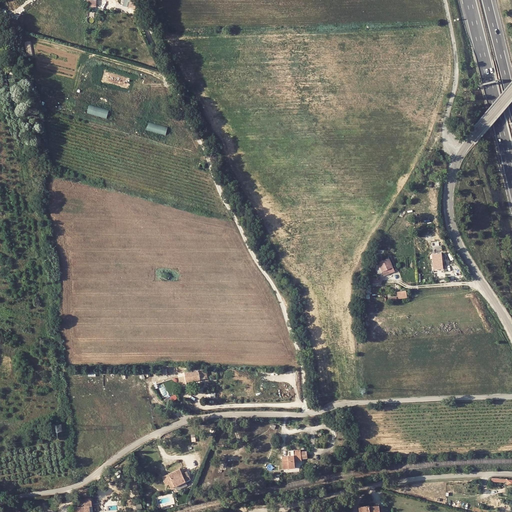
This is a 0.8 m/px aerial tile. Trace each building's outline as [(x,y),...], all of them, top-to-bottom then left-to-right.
[(129,86),(131,79),(104,74),(103,81),(129,86)] [(107,119),(110,111),(91,105),(88,113),(107,119)] [(167,135),(169,127),(155,123),(153,132),(167,135)] [(382,257),(383,254),(382,253),(377,252),(378,249),(379,246),(376,245),(373,255),(382,257)] [(437,269),(437,266),(442,266),(442,257),(433,258),(433,269),(437,269)] [(382,271),(392,266),(388,258),(376,264),(377,266),(375,267),(377,273),(382,271)] [(392,266),(382,271),(383,275),(394,270),(392,266)] [(362,294),(369,293),(370,293),(371,287),(366,285),(362,285),(362,294)] [(193,384),(192,380),(202,378),(201,371),(201,369),(184,372),(185,376),(180,377),(181,390),(188,389),(187,385),(193,384)] [(282,456),(283,469),(294,468),(294,461),(301,461),(300,450),(289,451),(289,456),(282,456)] [(216,461),(215,464),(223,467),(227,457),(222,455),(219,462),(216,461)] [(184,481),(181,474),(170,479),(168,474),(162,477),(166,485),(169,484),(170,487),(184,481)] [(75,507),(75,511),(89,511),(90,511),(90,506),(93,505),(93,498),(85,498),(85,507),(75,507)]
